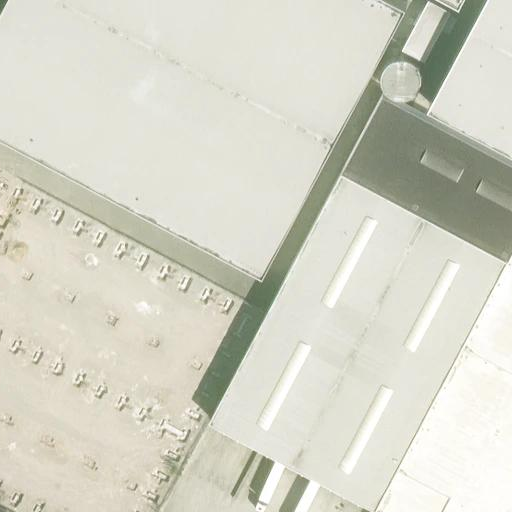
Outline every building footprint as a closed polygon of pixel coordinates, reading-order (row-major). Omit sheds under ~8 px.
[(407,1),(405,0),(5,0),(0,10),(0,128),(264,269),(407,1)] [(437,0),(426,0),(402,45),(425,58),(452,8),(437,0)] [(511,146),(511,0),(483,0),(429,103),(432,104),(464,121),(511,146)] [(396,51),(378,80),(405,97),(423,68),(396,51)] [(207,415),(376,505),(389,511),(511,511),(511,160),(415,109),(383,91),(341,169),(207,415)] [(0,483),(43,504),(97,391),(0,345),(0,483)]
